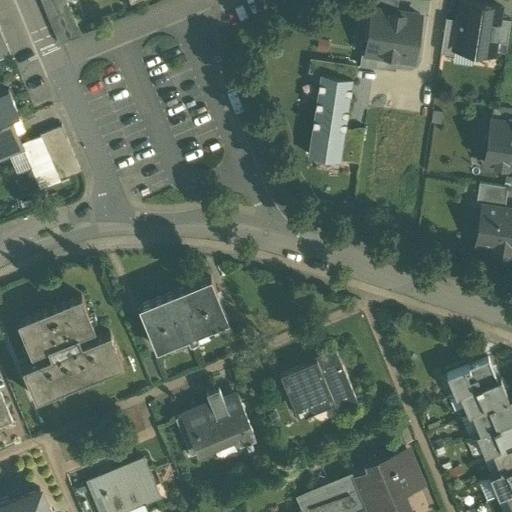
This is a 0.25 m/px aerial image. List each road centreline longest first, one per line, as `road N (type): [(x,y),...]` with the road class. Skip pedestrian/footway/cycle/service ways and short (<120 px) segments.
road 1 (residential): [(511,321),(278,234)]
road 2 (residential): [(178,10),(278,234)]
road 3 (residential): [(113,217),(51,61)]
road 4 (residential): [(278,234),(113,217)]
road 5 (residential): [(51,61),(178,10)]
